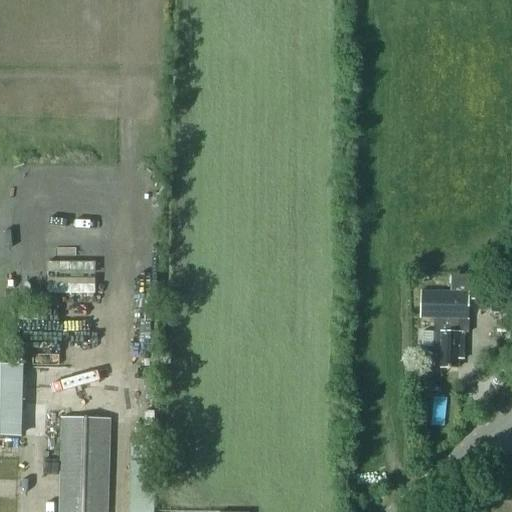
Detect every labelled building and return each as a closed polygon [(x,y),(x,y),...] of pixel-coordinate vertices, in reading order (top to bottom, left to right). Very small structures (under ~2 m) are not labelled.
[(50,260),(49,292),(97,293),(98,261),(50,260)] [(458,360),(463,360),(464,333),(468,333),(469,300),(481,300),(480,312),(501,312),(502,279),(482,278),(482,276),(452,275),(451,292),(421,291),(421,317),(435,318),(435,332),(421,332),(421,347),(442,348),(441,368),(458,368),(458,360)] [(511,356),(510,354),(501,360),(506,368),(511,363),(511,356)] [(0,363),(0,435),(25,436),(26,364),(0,363)] [(430,374),(430,388),(440,388),(440,374),(430,374)] [(58,511),(106,511),(109,419),(61,418),(58,511)] [(153,511),(155,462),(131,461),(129,511),(153,511)]
